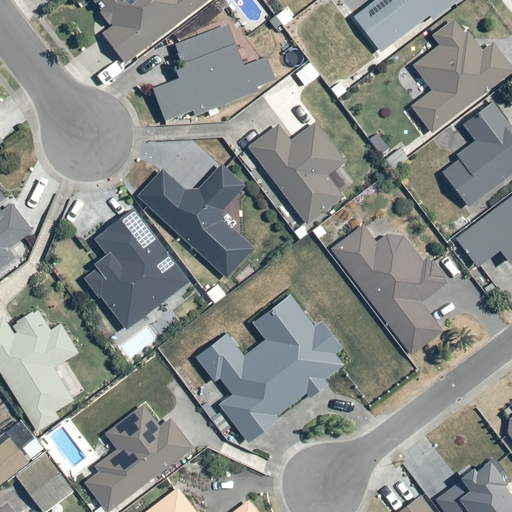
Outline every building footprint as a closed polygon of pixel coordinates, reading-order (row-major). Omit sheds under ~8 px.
[(115,25),(104,33),(126,63),(209,0),(95,0),(103,10),(101,12),(110,25),(113,23),(115,25)] [(376,0),(354,17),(382,53),(431,16),(434,20),(460,0),(376,0)] [(441,44),(413,65),(432,90),(412,105),(433,132),(511,72),(511,67),(494,44),(484,51),(468,31),(466,33),(454,18),(433,34),(441,44)] [(268,56),(243,65),(229,24),(177,43),(184,62),(177,65),(181,77),(155,87),(167,120),(193,111),(195,115),(260,92),(258,87),(277,80),(268,56)] [(310,61),(295,72),(306,86),(321,75),(310,61)] [(511,125),(494,102),(464,125),(476,141),(458,154),(461,159),(443,172),(469,207),(511,175),(511,125)] [(279,123),(249,146),(308,224),(345,196),(329,175),(347,162),(317,121),(291,140),(279,123)] [(254,249),(223,222),(223,209),(246,185),(222,163),(200,188),(185,189),(164,168),(138,196),(228,278),(254,249)] [(12,202),(2,209),(0,206),(0,203),(7,199),(0,189),(0,270),(17,258),(9,248),(33,230),(12,202)] [(511,196),(457,237),(479,266),(501,249),(511,263),(511,262),(511,196)] [(96,263),(99,268),(85,278),(100,297),(102,296),(127,329),(190,281),(135,208),(95,238),(107,254),(96,263)] [(378,241),(364,223),(331,249),(413,355),(443,331),(420,301),(448,280),(429,256),(424,260),(405,236),(388,233),(378,241)] [(345,365),(336,354),(343,348),(322,320),(315,325),(291,294),(253,321),(266,339),(245,355),(228,333),(196,356),(215,382),(221,377),(233,394),(220,403),(249,441),(280,418),(278,415),(307,393),(310,398),(330,384),(326,379),(345,365)] [(75,399),(55,367),(79,352),(61,323),(51,329),(39,309),(15,324),(19,331),(15,334),(4,316),(0,318),(0,368),(38,431),(60,417),(56,410),(75,399)] [(96,465),(101,471),(86,482),(108,511),(109,511),(194,448),(171,418),(160,426),(144,405),(106,433),(118,448),(96,465)] [(46,449),(35,434),(19,446),(11,435),(0,442),(0,482),(0,483),(46,449)] [(76,488),(47,450),(16,474),(45,511),(76,488)] [(511,511),(511,493),(505,484),(511,480),(495,458),(477,471),(475,468),(435,497),(446,511),(511,511)] [(258,511),(250,500),(234,511),(200,511),(179,485),(143,511),(258,511)] [(434,511),(421,495),(399,511),(434,511)] [(15,511),(8,502),(0,507),(0,511),(15,511)]
